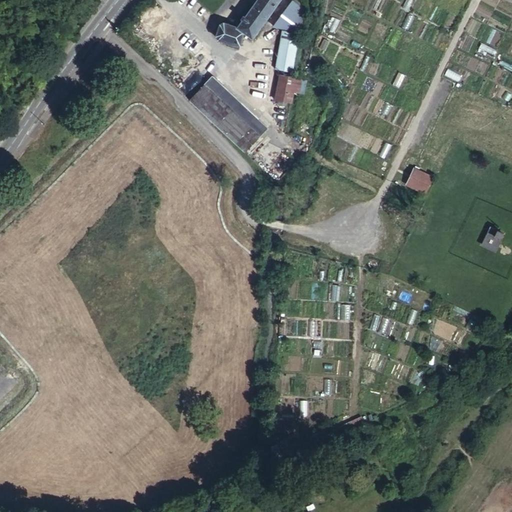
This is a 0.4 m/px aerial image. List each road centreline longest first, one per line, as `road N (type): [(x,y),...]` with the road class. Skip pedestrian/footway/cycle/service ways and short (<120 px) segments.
road 1 (unclassified): [(97,26),(248,169),(252,217),(320,227),(371,206)]
road 2 (track): [(474,0),(371,206)]
road 3 (track): [(359,214),(356,398)]
road 4 (tertiary): [(0,157),(97,26)]
